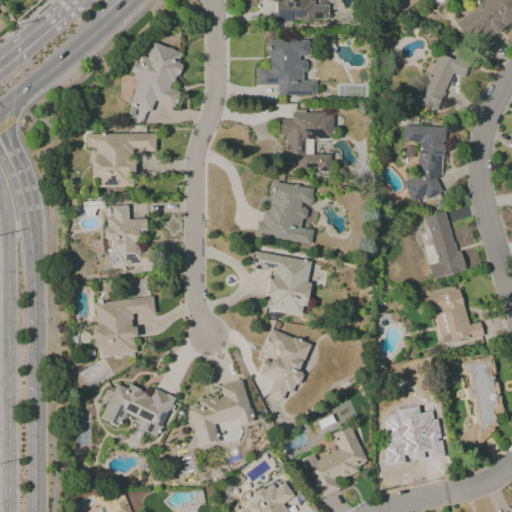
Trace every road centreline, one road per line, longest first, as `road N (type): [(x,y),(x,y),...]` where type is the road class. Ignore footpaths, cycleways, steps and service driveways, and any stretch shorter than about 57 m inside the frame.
road 1 (residential): [(511,86),(487,135),(483,193),(511,289),(500,482),(386,511)]
road 2 (residential): [(212,0),(215,101),(195,158),(196,309),(212,342)]
road 3 (tertiary): [(3,198),(10,511)]
road 4 (tertiary): [(32,397),(30,227)]
road 5 (secondary): [(0,121),(105,24)]
